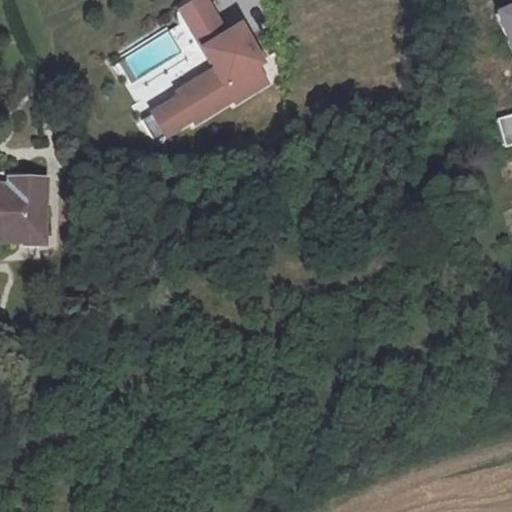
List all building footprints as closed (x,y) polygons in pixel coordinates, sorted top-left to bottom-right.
[(183,18),(201,48),(226,34),(207,4),(203,1),(201,0),(191,0),(189,2),(185,5),(183,9),(182,13),(183,18)] [(511,6),(498,12),(511,45),(511,6)] [(177,98),(139,121),(153,143),(191,120),(193,124),(233,100),(235,103),(266,85),(255,67),(261,64),(238,26),(226,34),(201,48),(215,71),(175,94),(177,98)] [(506,149),(511,147),(511,116),(497,121),(506,149)] [(59,188),(0,186),(0,246),(58,248),(59,188)]
